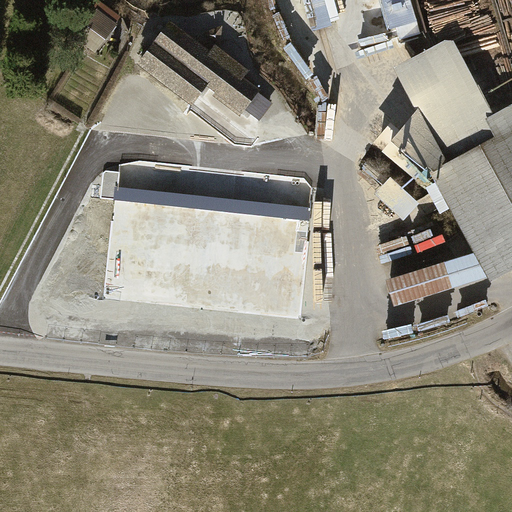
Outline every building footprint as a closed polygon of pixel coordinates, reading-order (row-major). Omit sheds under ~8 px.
[(305,0),(314,30),(335,24),(328,0),(305,0)] [(120,22),(97,5),(86,21),(108,38),(120,22)] [(248,71),(218,48),(215,53),(172,21),(140,64),(192,103),(206,84),(220,94),(218,96),(242,113),(260,89),(244,77),(248,71)] [(511,107),(496,116),(454,38),(399,68),(419,105),(418,104),(396,139),(442,168),(438,170),(494,273),(511,262),(511,107)] [(49,68),(39,67),(38,75),(48,76),(49,68)] [(405,220),(422,204),(394,176),(378,192),(405,220)]
